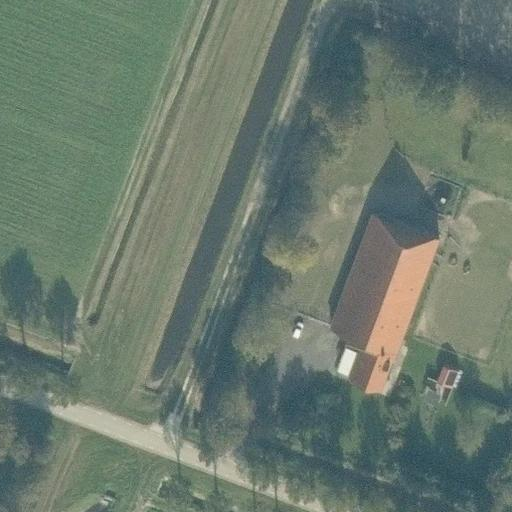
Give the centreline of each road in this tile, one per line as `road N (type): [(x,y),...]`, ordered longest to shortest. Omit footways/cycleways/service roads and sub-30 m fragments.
road 1 (track): [(328,0),(170,447)]
road 2 (tertiary): [(344,511),(0,383)]
